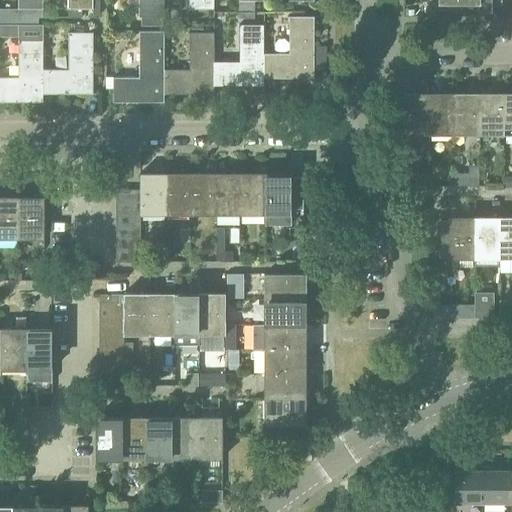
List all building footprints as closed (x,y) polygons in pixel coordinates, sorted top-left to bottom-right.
[(68,8),(68,17),(82,17),(82,8),(92,8),(92,0),(67,0),(67,8),(68,8)] [(137,0),(138,16),(141,16),(141,25),(163,25),(163,16),(163,0),(137,0)] [(188,0),(188,8),(214,8),(213,0),(188,0)] [(254,0),(238,0),(238,9),(254,9),(254,0)] [(438,0),(438,3),(478,3),(478,13),(492,13),(491,0),(438,0)] [(289,56),(264,56),(263,56),(263,78),(264,78),(313,78),(313,18),(305,18),(299,18),(292,18),(289,18),(289,56)] [(0,101),(42,101),(42,93),(42,68),(43,68),(43,24),(0,23),(0,35),(18,36),(18,77),(0,77),(0,101)] [(264,85),(264,78),(263,78),(263,56),(264,56),(264,24),(238,24),(238,60),(214,60),(213,60),(213,85),(214,85),(264,85)] [(164,101),(164,94),(163,69),(164,69),(164,40),(164,31),(139,31),(139,47),(139,77),(113,77),(113,101),(164,101)] [(63,68),(43,68),(42,68),(42,93),(93,93),(93,32),(84,32),(74,32),(68,32),(68,68),(63,68)] [(189,69),(164,69),(163,69),(164,94),(214,94),(214,85),(213,85),(213,60),(214,60),(214,32),(203,32),(192,32),(189,32),(189,69)] [(430,92),(404,92),(404,149),(429,149),(429,133),(430,92)] [(454,93),(430,92),(429,133),(454,134),(454,93)] [(479,93),(454,93),(454,134),(478,134),(479,93)] [(504,93),(479,93),(478,134),(504,134),(504,93)] [(406,173),(406,184),(426,184),(426,173),(426,170),(406,170),(406,173)] [(140,213),(166,213),(166,172),(140,171),(140,188),(140,200),(140,212),(140,213)] [(190,172),(166,172),(166,213),(190,213),(190,172)] [(215,172),(190,172),(190,213),(215,213),(215,172)] [(239,172),(215,172),(215,213),(240,213),(239,172)] [(264,172),(239,172),(240,213),(265,213),(264,172)] [(291,172),(264,172),(265,213),(265,225),(291,225),(291,208),(303,208),(303,176),(291,176),(291,172)] [(479,185),(479,173),(468,173),(468,185),(479,185)] [(503,186),(511,185),(511,176),(503,176),(503,186)] [(116,188),(116,200),(140,200),(140,188),(116,188)] [(18,195),(0,195),(0,237),(18,237),(18,195)] [(43,195),(18,195),(18,237),(43,237),(43,195)] [(116,200),(116,212),(140,212),(140,200),(116,200)] [(116,212),(116,224),(140,224),(140,213),(140,212),(116,212)] [(511,215),(499,216),(498,257),(511,257),(511,215)] [(449,257),(473,257),(473,216),(449,216),(449,220),(445,220),(445,254),(449,254),(449,257)] [(498,257),(499,216),(473,216),(473,257),(473,265),(498,265),(498,257)] [(116,224),(116,236),(140,237),(140,224),(116,224)] [(189,242),(189,230),(180,230),(180,242),(189,242)] [(116,236),(116,249),(140,249),(140,237),(116,236)] [(140,261),(140,249),(116,249),(116,261),(140,261)] [(156,253),(156,261),(165,261),(165,253),(166,249),(156,249),(156,253)] [(232,261),(232,253),(232,252),(217,251),(217,253),(217,261),(232,261)] [(243,274),(228,274),(228,297),(243,297),(243,274)] [(264,274),(264,298),(306,298),(306,274),(264,274)] [(123,314),(123,326),(123,333),(150,333),(150,292),(123,292),(123,294),(123,302),(123,314)] [(175,292),(150,292),(150,333),(175,333),(175,292)] [(175,333),(199,333),(200,292),(175,292),(175,333)] [(225,292),(200,292),(199,333),(225,333),(225,292)] [(475,293),(474,317),(482,317),(492,317),(493,293),(475,293)] [(123,302),(123,294),(99,294),(99,302),(123,302)] [(306,298),(264,298),(264,324),(306,323),(306,298)] [(511,301),(499,302),(499,317),(511,317),(511,301)] [(99,302),(99,314),(123,314),(123,302),(99,302)] [(441,317),(450,317),(450,305),(441,305),(441,316),(441,317)] [(123,314),(99,314),(99,326),(123,326),(123,314)] [(264,324),(264,348),(306,348),(306,323),(264,324)] [(99,326),(99,338),(123,338),(123,333),(123,326),(99,326)] [(27,327),(2,328),(2,369),(27,369),(27,327)] [(52,327),(27,327),(27,369),(26,381),(52,381),(52,369),(52,327)] [(99,338),(99,349),(123,349),(123,338),(99,338)] [(225,339),(225,348),(236,348),(236,339),(225,339)] [(306,348),(264,348),(264,373),(306,373),(306,348)] [(99,349),(99,361),(123,361),(123,349),(99,349)] [(239,357),(239,349),(225,349),(225,357),(239,357)] [(99,361),(100,373),(123,373),(123,361),(99,361)] [(123,373),(100,373),(100,385),(123,385),(123,373)] [(225,373),(199,373),(199,385),(225,385),(225,373)] [(306,398),(306,373),(264,373),(264,398),(306,398)] [(1,414),(13,414),(13,397),(1,397),(1,414)] [(306,424),(306,398),(264,398),(264,424),(306,424)] [(120,458),(120,416),(96,416),(96,458),(120,458)] [(146,416),(120,416),(120,458),(146,458),(146,416)] [(171,458),(170,416),(146,416),(146,458),(171,458)] [(195,416),(170,416),(171,458),(195,458),(195,416)] [(195,416),(195,458),(222,458),(222,416),(195,416)] [(456,502),(482,502),(481,470),(467,470),(467,465),(456,465),(456,470),(456,478),(447,478),(447,498),(456,498),(456,502)] [(481,470),(482,502),(507,502),(506,470),(491,470),(491,466),(482,466),(482,470),(481,470)] [(195,490),(195,501),(207,501),(207,490),(195,490)] [(13,504),(13,511),(37,511),(38,504),(37,504),(37,498),(27,498),(27,504),(13,504)] [(3,504),(0,504),(0,511),(13,511),(13,504),(13,499),(3,499),(3,504)]
